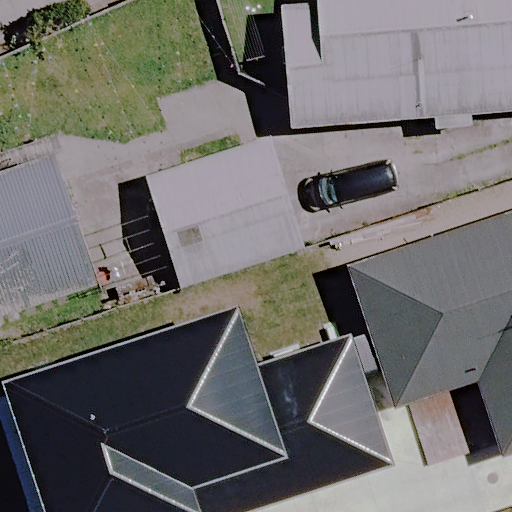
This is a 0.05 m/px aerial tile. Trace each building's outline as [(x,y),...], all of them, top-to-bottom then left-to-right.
[(511,116),(511,0),(311,0),(312,15),(277,18),(285,133),(511,116)] [(305,253),(272,144),(142,185),(176,294),(305,253)] [(0,322),(96,294),(51,149),(0,164),(0,322)] [(511,219),(341,277),(386,413),(471,385),(511,508),(511,219)] [(138,511),(128,473),(15,505),(16,511),(138,511)]
